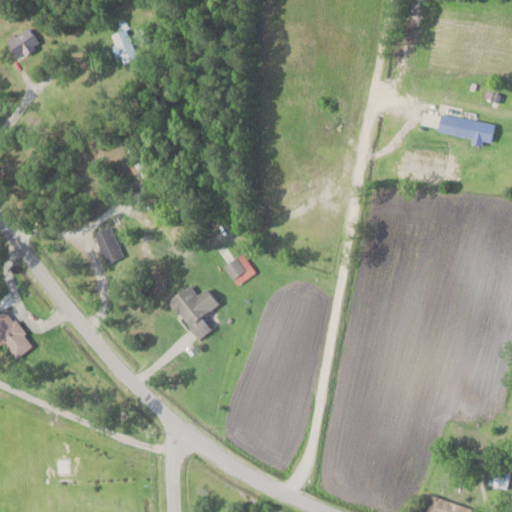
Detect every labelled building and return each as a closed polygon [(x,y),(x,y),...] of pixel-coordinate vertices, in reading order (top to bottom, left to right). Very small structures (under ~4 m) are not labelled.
[(15,58),(40,47),(31,27),(6,38),(15,58)] [(137,56),(127,28),(111,34),(122,62),(137,56)] [(492,141),(495,123),(441,114),(438,131),(492,141)] [(106,262),(123,253),(110,224),(92,233),(106,262)] [(256,271),(242,252),(223,265),(237,284),(256,271)] [(196,339),(211,329),(202,315),(209,310),(191,283),(169,297),(196,339)] [(0,312),(0,339),(18,358),(35,341),(4,309),(0,312)] [(510,486),(510,461),(492,461),(492,486),(510,486)] [(427,511),(471,511),(473,506),(431,497),(427,511)]
